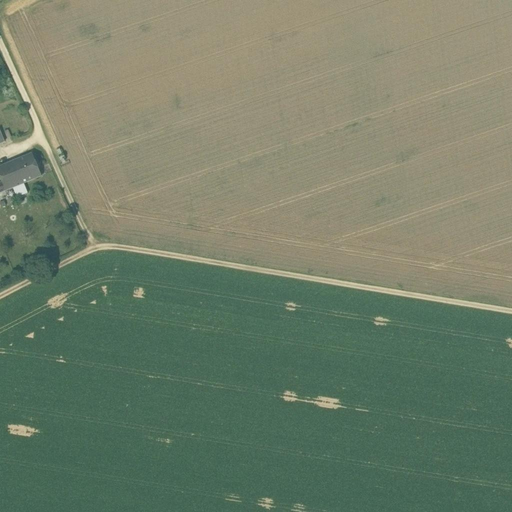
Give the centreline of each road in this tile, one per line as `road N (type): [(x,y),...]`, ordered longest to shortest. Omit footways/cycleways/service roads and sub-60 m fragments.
road 1 (track): [(93,246),(511,310)]
road 2 (track): [(0,33),(93,246)]
